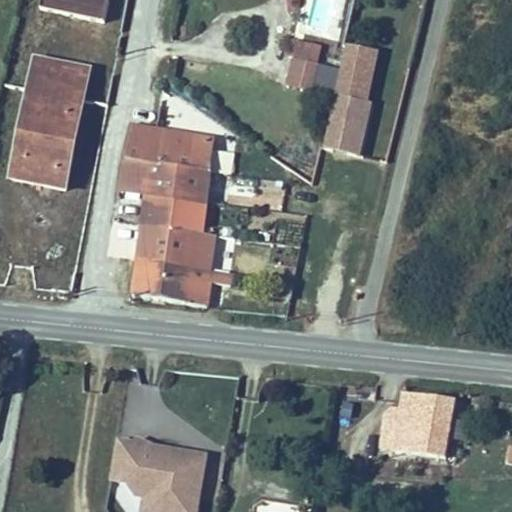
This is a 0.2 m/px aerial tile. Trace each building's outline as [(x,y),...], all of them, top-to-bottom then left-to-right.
[(105,0),(41,0),(39,11),(104,23),(108,1),(105,0)] [(286,85),(314,89),(321,43),(293,38),(286,85)] [(363,153),(380,48),(343,42),(326,148),(363,153)] [(333,91),(338,68),(320,63),(314,87),(333,91)] [(33,64),(11,183),(68,192),(89,73),(33,64)] [(129,123),(124,157),(206,172),(224,176),(227,154),(208,151),(210,135),(129,123)] [(124,157),(119,185),(144,190),(202,201),(206,172),(124,157)] [(141,216),(139,231),(197,238),(202,201),(144,190),(141,216)] [(139,231),(136,265),(193,272),(197,238),(139,231)] [(197,238),(193,272),(207,274),(210,239),(197,238)] [(136,265),(133,297),(206,307),(209,274),(207,274),(193,272),(136,265)] [(309,416),(307,439),(367,444),(375,390),(326,384),(321,417),(309,416)] [(380,449),(448,458),(456,397),(401,390),(397,424),(384,422),(380,449)] [(511,410),(505,410),(502,441),(511,442),(511,410)] [(65,427),(45,423),(39,463),(57,466),(65,477),(74,479),(73,487),(79,496),(101,499),(102,493),(124,496),(133,441),(111,438),(111,434),(76,429),(75,432),(64,430),(65,427)] [(441,511),(444,500),(373,486),(368,511),(441,511)] [(123,503),(124,496),(102,493),(101,499),(123,503)]
